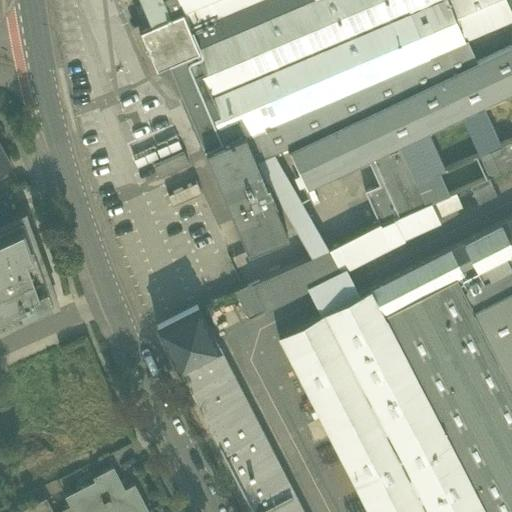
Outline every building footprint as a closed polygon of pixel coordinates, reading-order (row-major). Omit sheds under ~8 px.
[(167,60),(205,149),(242,132),(254,159),(256,158),(273,151),(286,145),(306,186),(511,88),(511,43),(474,62),(464,38),(466,37),(511,17),(511,0),(140,0),(142,4),(135,7),(142,24),(149,21),(150,22),(150,23),(170,15),(185,51),(167,59),(167,60)] [(155,65),(167,60),(167,59),(185,51),(170,15),(150,23),(150,22),(139,26),(155,65)] [(379,220),(380,223),(393,218),(431,201),(470,184),(488,176),(511,165),(511,93),(478,108),(478,109),(368,157),(368,158),(379,182),(365,188),(379,220)] [(265,181),(256,158),(254,159),(242,132),(205,149),(246,248),(287,231),(273,200),(275,199),(267,181),(265,181)] [(0,145),(0,170),(11,164),(0,145)] [(154,164),(159,175),(188,162),(183,151),(154,164)] [(273,151),(256,158),(311,255),(311,254),(322,278),(307,286),(320,312),(359,292),(346,267),(339,270),(328,247),(328,246),(273,151)] [(470,184),(478,202),(496,193),(488,176),(470,184)] [(172,204),(201,191),(196,180),(167,193),(172,204)] [(431,201),(393,218),(402,236),(439,220),(431,201)] [(0,226),(21,217),(51,300),(57,298),(25,208),(0,220),(0,226)] [(279,333),(370,511),(511,511),(511,287),(473,308),(464,291),(479,283),(472,270),(467,268),(481,261),(490,277),(511,265),(511,213),(452,245),(451,244),(359,292),(320,312),(279,333)] [(0,323),(51,300),(21,217),(0,226),(0,323)] [(328,247),(339,270),(346,267),(403,238),(402,236),(393,218),(380,223),(379,220),(328,246),(328,247)] [(237,293),(249,316),(307,286),(322,278),(311,254),(311,255),(237,293)] [(511,287),(511,265),(490,277),(481,261),(467,268),(472,270),(479,283),(464,291),(473,308),(511,287)] [(57,298),(51,300),(0,323),(0,330),(59,303),(57,298)] [(168,345),(178,365),(217,345),(196,304),(157,324),(168,345)] [(178,365),(253,511),(303,511),(217,345),(178,365)] [(65,494),(70,505),(73,511),(117,511),(125,508),(127,511),(150,511),(134,482),(124,487),(113,465),(93,475),(94,478),(65,494)] [(73,511),(70,505),(57,511),(51,511),(44,499),(19,511),(73,511)]
